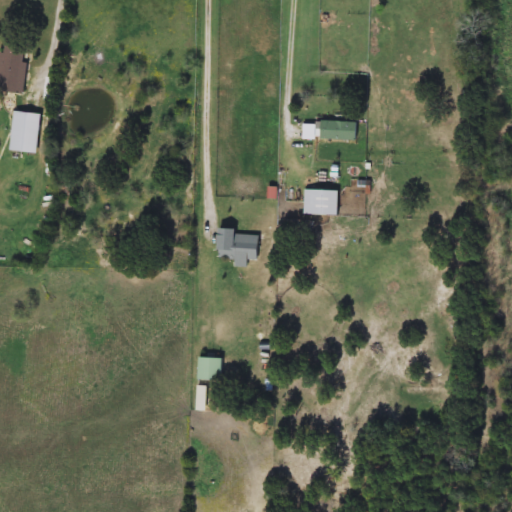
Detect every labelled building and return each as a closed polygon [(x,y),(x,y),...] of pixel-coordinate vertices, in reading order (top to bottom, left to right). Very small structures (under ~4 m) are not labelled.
[(27,47),(25,62),(35,63),(33,93),(0,89),(0,62),(2,45),(27,47)] [(357,139),(303,138),(304,120),(358,122),(357,139)] [(341,189),(341,214),(306,214),(306,189),(341,189)] [(221,257),(221,228),(239,228),(239,234),(261,234),(261,259),(250,259),(250,266),(237,266),(237,257),(221,257)] [(31,258),(17,258),(17,240),(31,240),(31,258)] [(199,379),(199,357),(225,357),(225,379),(199,379)] [(198,410),(198,384),(208,384),(208,410),(198,410)]
